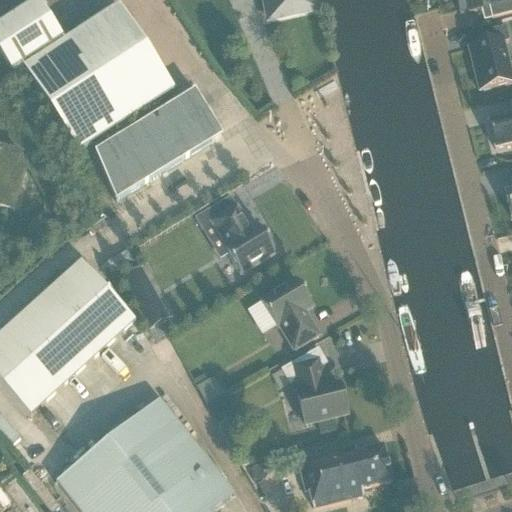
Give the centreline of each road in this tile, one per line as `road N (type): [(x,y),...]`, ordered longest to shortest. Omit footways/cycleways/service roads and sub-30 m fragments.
road 1 (residential): [(433,511),(382,308),(318,185),(249,140),(146,0)]
road 2 (residential): [(511,360),(430,23)]
